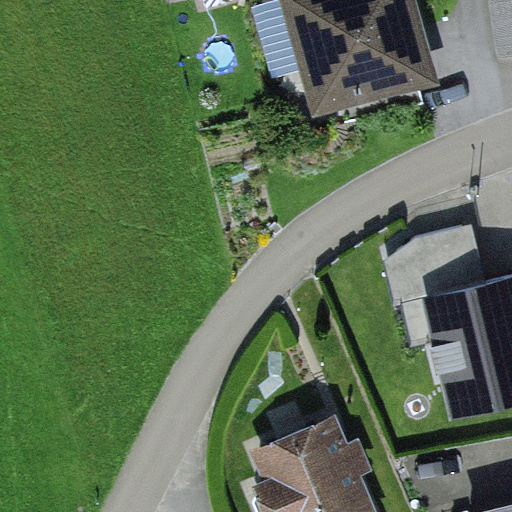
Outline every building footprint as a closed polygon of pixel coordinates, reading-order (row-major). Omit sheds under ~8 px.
[(416,0),(284,0),(316,120),(440,87),(416,0)] [(511,58),(511,0),(490,0),(498,60),(511,58)] [(411,243),(386,260),(396,305),(407,306),(415,349),(438,346),(452,421),(511,405),(511,278),(486,287),(473,227),(419,238),(411,243)] [(376,511),(333,408),(240,447),(266,511),(376,511)] [(511,511),(511,498),(457,510),(457,511),(511,511)]
